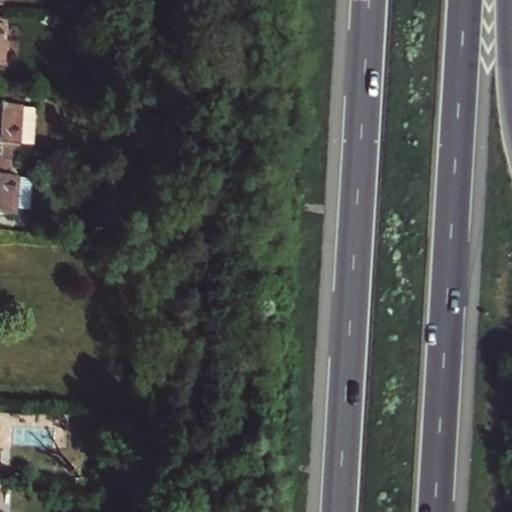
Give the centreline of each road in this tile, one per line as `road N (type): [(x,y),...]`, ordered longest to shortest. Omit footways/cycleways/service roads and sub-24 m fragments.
road 1 (motorway): [(368,0),(338,511)]
road 2 (motorway): [(435,511),(465,0)]
